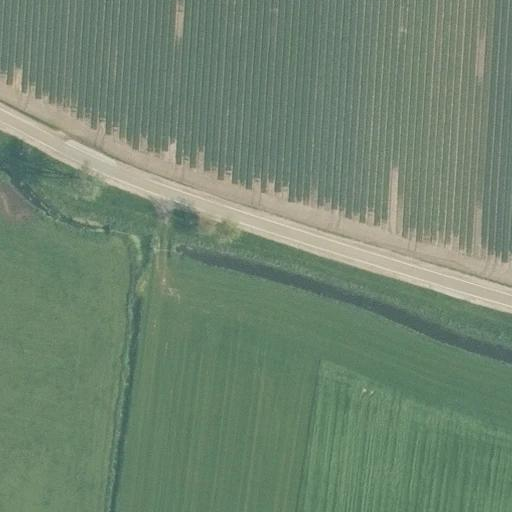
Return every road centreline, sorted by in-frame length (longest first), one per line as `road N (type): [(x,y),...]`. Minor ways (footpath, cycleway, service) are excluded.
road 1 (unclassified): [(511,299),(164,192),(0,115)]
road 2 (track): [(119,511),(164,192)]
